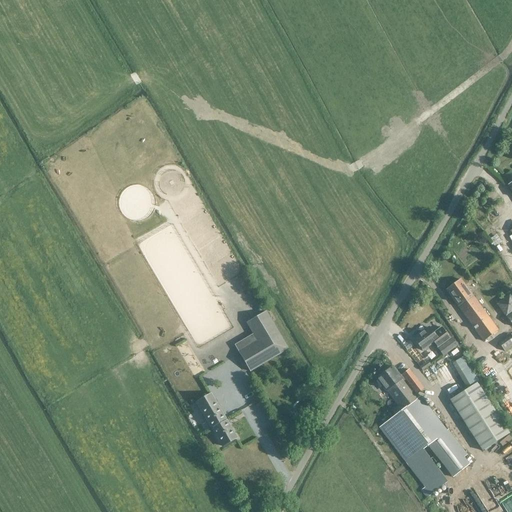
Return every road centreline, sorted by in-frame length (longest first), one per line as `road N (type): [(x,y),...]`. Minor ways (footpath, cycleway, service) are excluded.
road 1 (unclassified): [(275,511),(511,99)]
road 2 (track): [(349,170),(331,197),(372,278),(351,313),(400,355),(479,461),(448,501),(451,511)]
road 3 (track): [(349,170),(149,85)]
road 4 (track): [(511,45),(349,170)]
road 5 (track): [(418,507),(337,402)]
